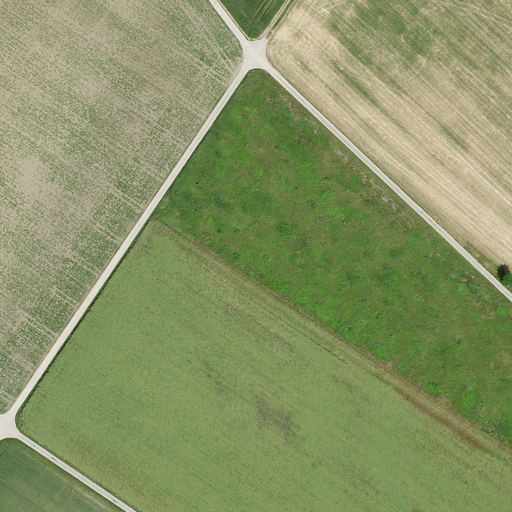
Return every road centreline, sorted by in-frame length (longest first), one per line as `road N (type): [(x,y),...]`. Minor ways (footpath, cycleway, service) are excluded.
road 1 (track): [(256,56),(0,434)]
road 2 (track): [(213,0),(256,56),(511,298)]
road 3 (track): [(0,422),(132,511)]
